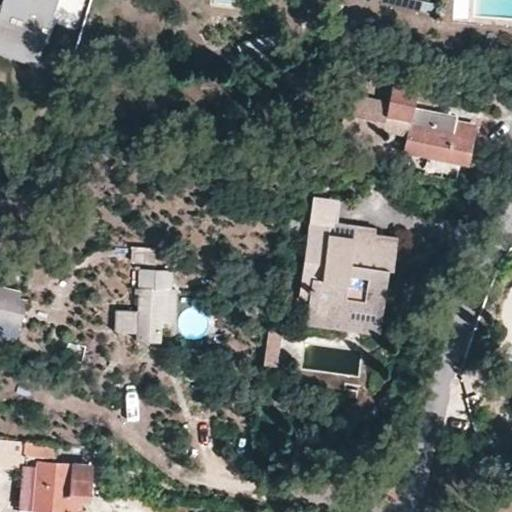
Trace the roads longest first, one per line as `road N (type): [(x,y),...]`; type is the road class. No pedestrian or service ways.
road 1 (residential): [(405,511),(449,352),(482,266),(511,218)]
road 2 (track): [(405,509),(224,482),(201,454),(187,417)]
